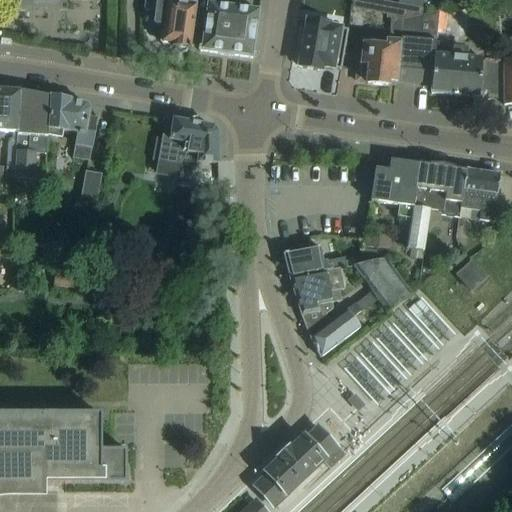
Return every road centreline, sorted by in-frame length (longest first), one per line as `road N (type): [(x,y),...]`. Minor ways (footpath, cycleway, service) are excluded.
road 1 (tertiary): [(0,69),(257,111)]
road 2 (tertiary): [(511,149),(257,111)]
road 3 (residential): [(238,462),(286,426),(301,399),(251,257)]
road 4 (residential): [(251,257),(254,404),(238,462)]
road 5 (residential): [(251,257),(248,163),(257,111)]
